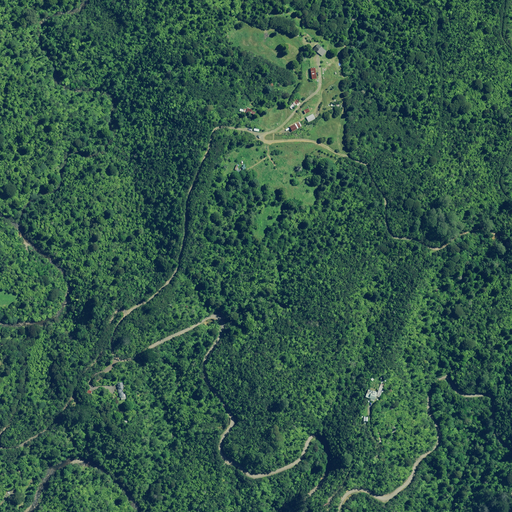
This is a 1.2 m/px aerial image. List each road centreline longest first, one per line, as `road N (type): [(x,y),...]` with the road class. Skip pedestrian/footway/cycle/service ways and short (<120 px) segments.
road 1 (unclassified): [(308,511),(311,491),(330,467),(321,436),(311,438),(299,460),(256,478),(219,454),(227,410),(206,364),(221,316),(118,359),(113,333),(125,311),(113,314),(104,345),(59,416),(26,441),(0,446)]
road 2 (unclassified): [(511,447),(491,428),(492,398),(459,391),(448,376),(435,378),(427,399),(437,441),(391,497),(353,489),(338,511)]
